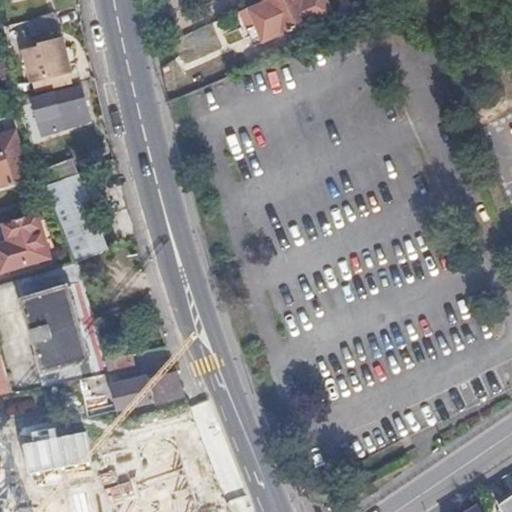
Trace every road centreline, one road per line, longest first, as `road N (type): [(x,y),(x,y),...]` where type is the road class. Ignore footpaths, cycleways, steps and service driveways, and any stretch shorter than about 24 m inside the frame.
road 1 (primary): [(269,511),(186,290),(113,0)]
road 2 (tertiary): [(399,511),(511,435)]
